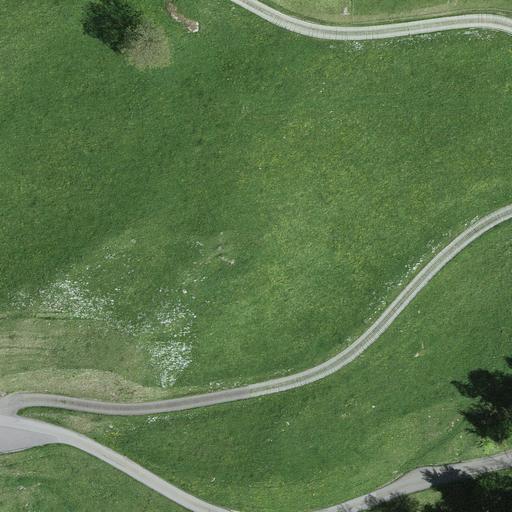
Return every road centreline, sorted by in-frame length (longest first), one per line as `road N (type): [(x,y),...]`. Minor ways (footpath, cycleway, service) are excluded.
road 1 (track): [(0,407),(21,399),(165,404),(306,375),(371,336),(457,244),(511,211)]
road 2 (track): [(511,26),(483,20),(347,34),(305,29),(241,0)]
road 3 (residential): [(211,511),(73,437),(0,419)]
road 4 (residential): [(511,460),(430,476),(339,511)]
